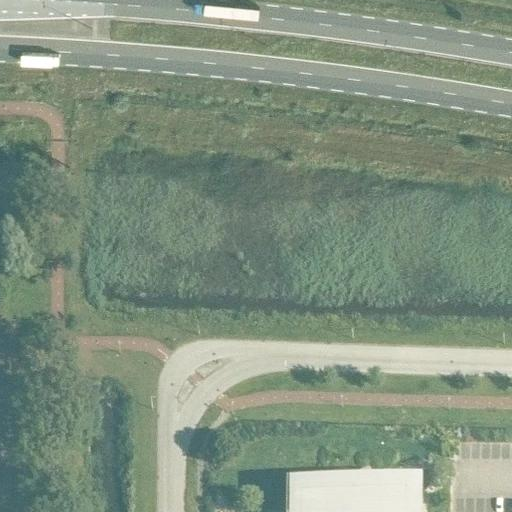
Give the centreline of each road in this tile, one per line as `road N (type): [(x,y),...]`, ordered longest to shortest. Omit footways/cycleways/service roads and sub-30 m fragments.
road 1 (primary): [(0,54),(346,83),(511,109)]
road 2 (primary): [(511,57),(354,32),(0,2)]
road 3 (unclassified): [(259,358),(511,368)]
road 4 (track): [(55,511),(57,343)]
road 5 (unclassified): [(259,358),(213,351),(178,366),(169,383),(173,445)]
road 6 (unclassified): [(173,445),(208,389),(259,358)]
